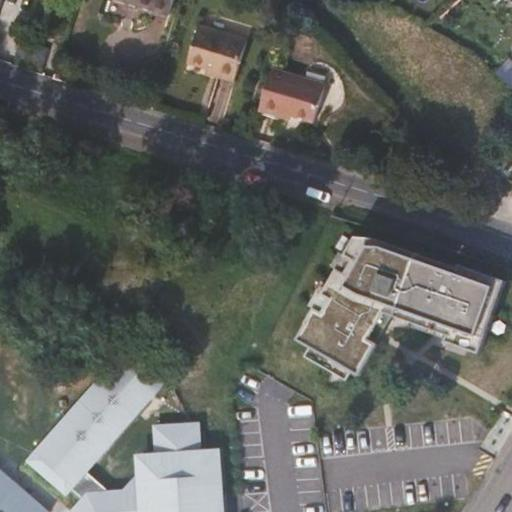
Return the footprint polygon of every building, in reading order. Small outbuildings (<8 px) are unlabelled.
[(171,0),(117,0),(167,14),(171,0)] [(246,37),(198,24),(188,61),(208,67),(218,70),(217,74),(234,79),(246,37)] [(260,106),(312,122),(317,106),(322,90),(271,74),(260,106)] [(303,355),(346,379),(385,311),(447,334),(445,341),(480,353),(506,280),(459,263),(458,266),(375,237),(355,237),(296,338),(308,345),(303,355)] [(170,385),(131,350),(32,462),(67,494),(73,487),(86,499),(75,511),(219,511),(218,497),(214,497),(212,459),(197,460),(194,428),(157,431),(158,463),(146,463),(146,468),(124,493),(101,494),(82,477),(148,402),(143,396),(150,388),(160,397),(170,385)] [(47,511),(0,469),(0,511),(47,511)]
